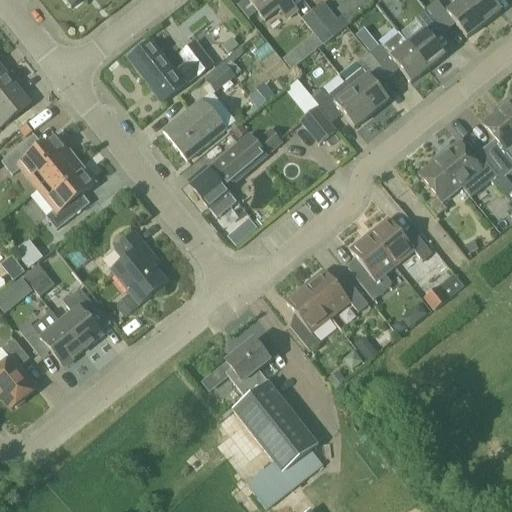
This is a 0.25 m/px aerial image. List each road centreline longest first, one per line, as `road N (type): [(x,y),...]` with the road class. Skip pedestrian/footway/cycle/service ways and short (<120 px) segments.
road 1 (residential): [(235,289),(354,205),(374,161),(511,55)]
road 2 (residential): [(235,289),(71,77)]
road 3 (residential): [(28,446),(56,433),(235,289)]
road 4 (residential): [(71,77),(167,0)]
